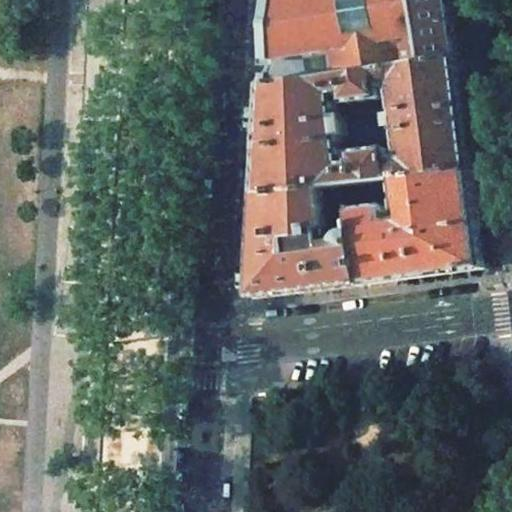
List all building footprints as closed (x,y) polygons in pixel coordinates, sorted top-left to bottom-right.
[(307,84),(383,72),(461,58),(453,0),(274,0),(274,7),(276,7),(275,27),(273,47),(272,47),(271,65),(276,65),(271,75),(270,75),(269,85),(307,84)] [(461,58),(383,72),(387,99),(387,98),(386,89),(396,88),(400,116),(393,117),(393,121),(393,124),(401,123),(401,128),(391,130),(394,150),(397,179),(398,179),(475,169),(461,58)] [(307,84),(269,85),(263,197),(326,189),(353,185),(372,183),(393,180),(397,179),(394,150),(393,150),(359,154),(357,156),(358,164),(354,165),(349,165),(345,138),(353,137),(351,116),(342,117),(339,96),(345,95),(349,95),(350,102),(350,103),(352,105),(386,100),(387,99),(383,72),(307,84)] [(372,183),(353,185),(355,202),(356,211),(359,233),(366,285),(487,269),(475,169),(398,179),(397,179),(393,180),(396,202),(401,201),(403,213),(396,213),(394,209),(389,206),(376,208),(372,183)] [(326,189),(263,197),(258,296),(258,298),(260,299),(366,285),(359,233),(350,236),(348,239),(344,244),(331,246),(330,240),(337,239),(336,232),(329,233),(329,231),(331,230),(331,227),(328,199),(334,198),(335,205),(355,202),(353,185),(326,189)]
